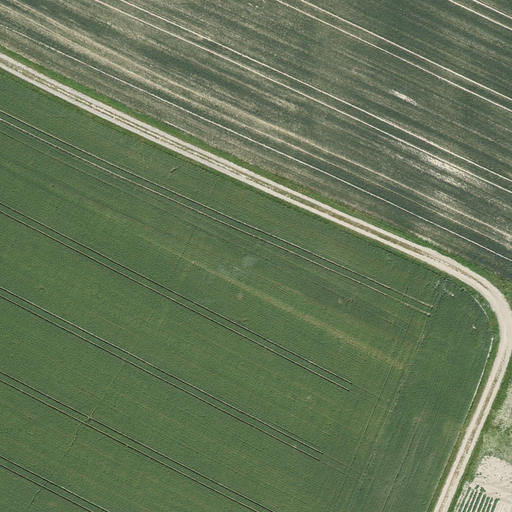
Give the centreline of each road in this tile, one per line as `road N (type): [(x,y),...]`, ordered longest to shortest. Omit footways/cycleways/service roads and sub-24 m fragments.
road 1 (track): [(511,287),(487,266),(94,92),(0,41)]
road 2 (track): [(464,511),(511,399)]
